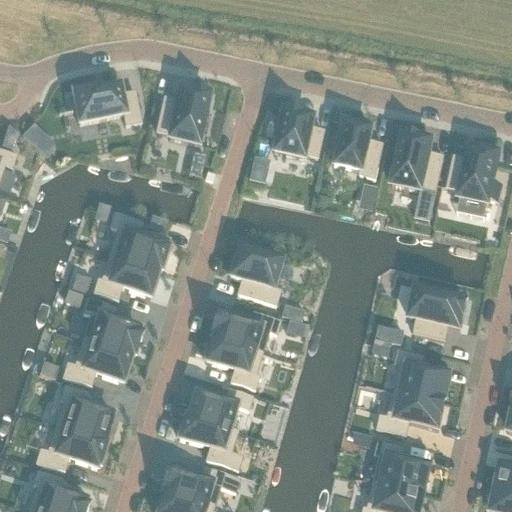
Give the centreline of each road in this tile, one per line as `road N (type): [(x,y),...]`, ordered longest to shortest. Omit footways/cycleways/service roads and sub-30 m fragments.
road 1 (residential): [(124,511),(262,72)]
road 2 (residential): [(511,124),(262,72)]
road 3 (residential): [(458,511),(511,269)]
road 4 (residential): [(262,72),(142,49),(33,73)]
